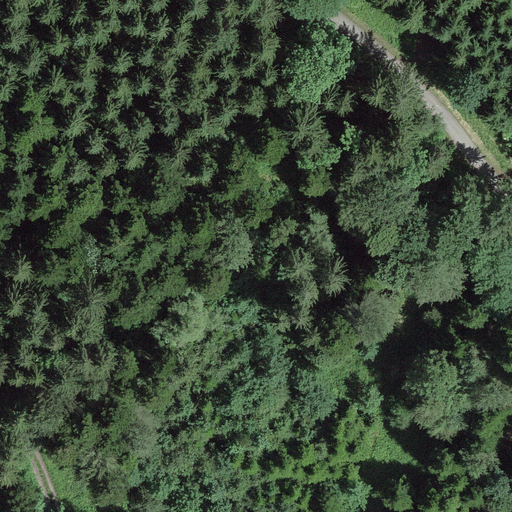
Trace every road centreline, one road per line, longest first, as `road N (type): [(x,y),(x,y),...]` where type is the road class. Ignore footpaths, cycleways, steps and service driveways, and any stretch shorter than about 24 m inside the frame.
road 1 (unclassified): [(511,203),(443,115),(338,21),(302,0)]
road 2 (track): [(0,409),(24,438),(60,511)]
